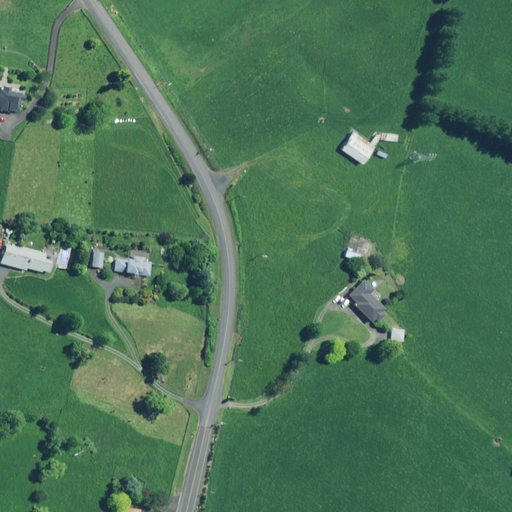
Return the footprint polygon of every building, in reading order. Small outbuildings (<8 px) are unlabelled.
[(5,88),(0,87),(0,110),(14,113),(16,101),(18,102),(19,94),(5,92),(5,88)] [(366,143),(351,132),(338,150),(359,165),(376,141),(394,141),(394,135),(373,134),(366,143)] [(10,244),(9,246),(3,244),(0,255),(0,264),(23,271),(23,268),(40,273),(40,271),(46,273),(49,261),(42,260),(44,254),(10,244)] [(358,254),(350,252),(350,250),(346,249),(345,251),(343,251),(341,257),(356,261),(358,254)] [(101,254),(91,253),(90,267),(100,268),(101,254)] [(112,271),(133,275),(132,278),(136,279),(137,275),(146,277),(149,263),(141,262),(142,258),(132,256),(131,260),(126,259),(126,260),(114,258),(112,271)] [(370,290),(360,280),(345,296),(352,303),(350,305),(368,323),(371,319),(374,322),(381,315),(378,312),(381,309),(366,294),(370,290)] [(391,329),(389,329),(388,341),(400,341),(400,330),(397,330),(397,326),(391,326),(391,329)]
